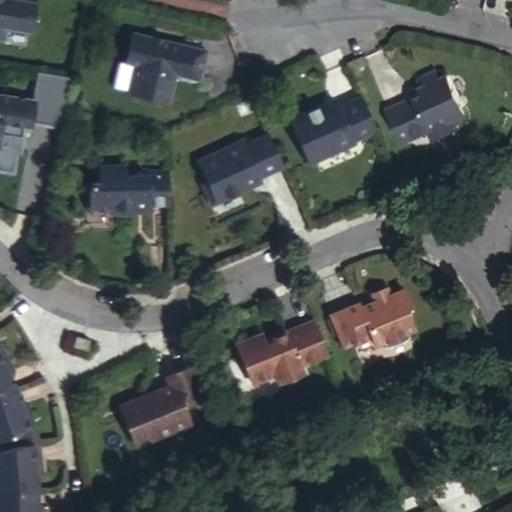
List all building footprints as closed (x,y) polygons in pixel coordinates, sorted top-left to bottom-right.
[(0,0),(0,29),(25,34),(31,2),(19,0),(0,0)] [(198,48),(127,32),(120,63),(130,65),(123,94),(161,103),(168,74),(192,80),(198,48)] [(408,101),(381,112),(396,146),(422,134),(426,143),(449,133),(445,124),(457,119),(440,80),(432,83),(429,75),(408,84),(411,92),(414,98),(408,101)] [(408,101),(414,98),(411,92),(405,95),(408,101)] [(0,124),(2,124),(24,128),(30,104),(0,98),(0,124)] [(371,131),(357,99),(333,109),(329,101),(283,122),(302,166),(348,145),(346,140),(342,130),(352,126),(356,135),(357,137),(371,131)] [(352,126),(342,130),(346,140),(356,135),(352,126)] [(239,147),(237,142),(193,162),(202,182),(210,202),(242,189),(240,184),(251,179),(276,169),(262,137),(239,147)] [(162,205),(163,172),(142,173),(142,177),(127,177),(119,176),(119,171),(119,167),(93,167),(93,182),(83,182),(83,207),(106,207),(106,213),(127,213),(127,212),(142,212),(142,205),(162,205)] [(240,184),(242,189),(253,184),(251,179),(240,184)] [(202,182),(197,184),(205,204),(210,202),(202,182)] [(409,182),(396,188),(401,201),(415,195),(409,182)] [(378,290),(362,297),(365,304),(351,310),(349,305),(320,317),(334,351),(363,339),(367,349),(375,346),(376,349),(381,349),(387,348),(392,346),(396,344),(399,341),(400,340),(398,336),(407,332),(397,311),(402,309),(395,291),(381,297),(378,290)] [(255,339),(231,349),(246,388),(269,379),(272,387),(295,377),(292,369),(320,358),(307,324),(257,344),(255,339)] [(85,342),(70,338),(67,349),(82,352),(85,342)] [(0,393),(12,389),(5,377),(6,376),(0,366),(0,365),(4,363),(0,356),(0,393)] [(197,399),(186,370),(160,380),(164,390),(113,409),(128,447),(183,423),(177,408),(197,399)] [(0,439),(34,431),(29,413),(23,415),(20,403),(18,404),(12,389),(0,393),(0,439)] [(34,431),(0,439),(0,449),(36,442),(34,431)] [(0,491),(35,489),(33,473),(34,473),(33,461),(38,460),(36,442),(0,449),(0,491)] [(0,511),(36,511),(37,506),(35,506),(35,489),(0,491),(0,511)]
